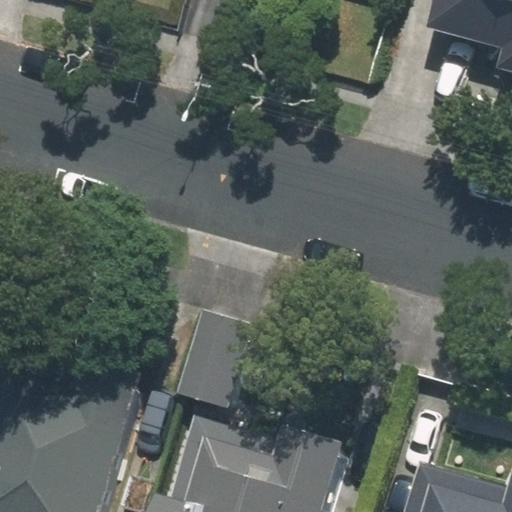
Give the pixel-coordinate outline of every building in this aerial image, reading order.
[(511,0),(445,0),(437,29),(511,49),(511,0)] [(208,309),(186,393),(241,408),(263,324),(208,309)] [(118,511),(158,372),(9,331),(0,363),(0,511),(118,511)] [(343,511),(364,445),(287,422),(283,437),(206,413),(180,497),(174,495),(168,511),(343,511)] [(511,511),(511,488),(433,466),(419,511),(511,511)]
